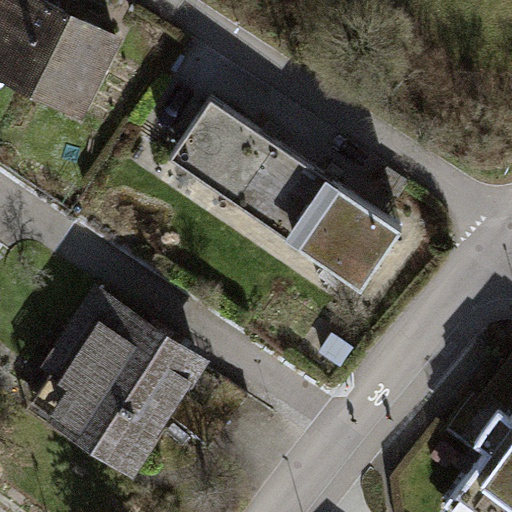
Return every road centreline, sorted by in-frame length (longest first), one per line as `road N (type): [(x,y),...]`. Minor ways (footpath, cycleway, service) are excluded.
road 1 (residential): [(503,247),(424,157),(178,0)]
road 2 (residential): [(299,511),(503,247)]
